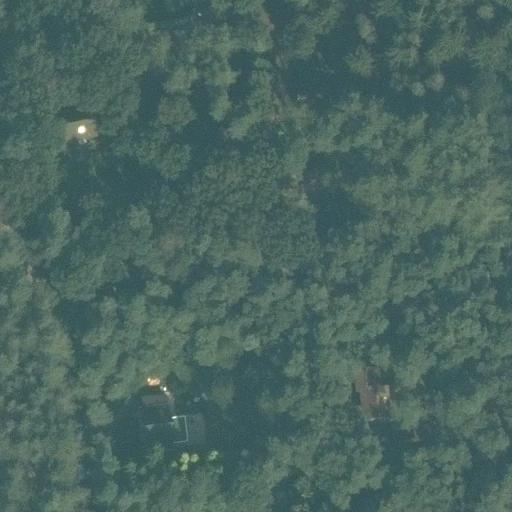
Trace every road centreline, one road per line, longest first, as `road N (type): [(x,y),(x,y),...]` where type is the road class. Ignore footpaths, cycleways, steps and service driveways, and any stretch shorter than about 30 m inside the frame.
road 1 (track): [(0,71),(452,0)]
road 2 (track): [(76,511),(47,308),(0,228)]
